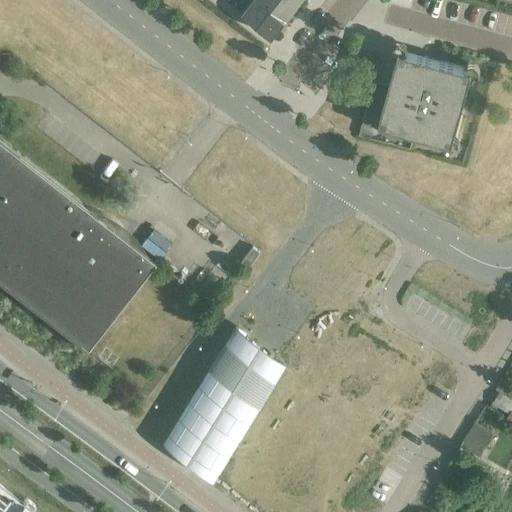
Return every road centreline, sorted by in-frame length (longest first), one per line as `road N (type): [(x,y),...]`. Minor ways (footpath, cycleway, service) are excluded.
road 1 (unclassified): [(511,268),(488,265),(428,234),(261,121)]
road 2 (secondary): [(185,511),(0,371)]
road 3 (unclassified): [(390,511),(511,323)]
road 4 (unclassified): [(261,121),(109,0)]
road 5 (residential): [(511,50),(348,7)]
road 6 (residential): [(261,121),(348,7)]
